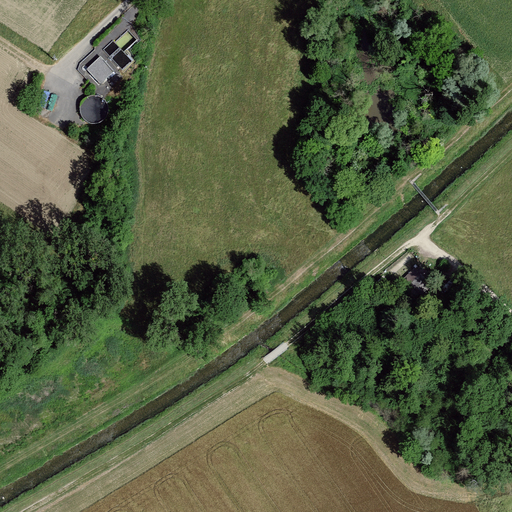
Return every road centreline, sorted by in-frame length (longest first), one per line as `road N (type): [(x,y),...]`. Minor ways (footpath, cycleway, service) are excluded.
road 1 (track): [(22,511),(198,411),(438,215)]
road 2 (track): [(132,0),(60,66),(64,122)]
road 3 (track): [(409,180),(511,88)]
road 4 (track): [(511,318),(419,234)]
